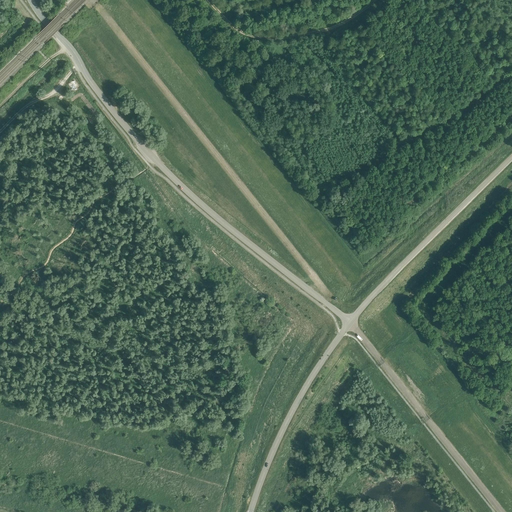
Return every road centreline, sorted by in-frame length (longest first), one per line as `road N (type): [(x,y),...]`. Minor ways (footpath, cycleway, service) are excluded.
road 1 (tertiary): [(350,321),(193,197),(119,119),(30,0)]
road 2 (track): [(326,303),(330,296),(96,4)]
road 3 (unclassified): [(501,511),(350,321)]
road 4 (tertiary): [(350,321),(511,156)]
road 5 (tertiary): [(250,511),(293,405),(350,321)]
road 6 (track): [(76,68),(61,91),(128,178)]
